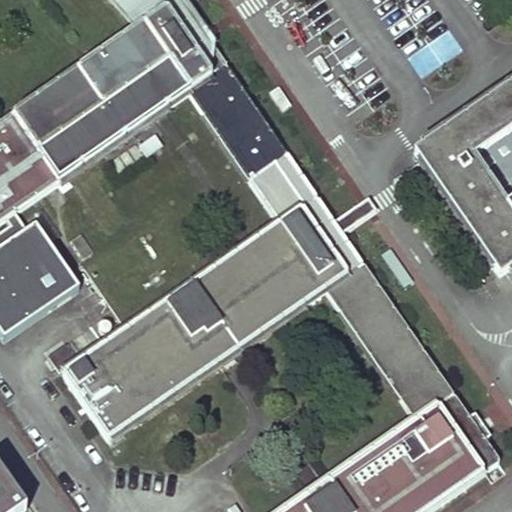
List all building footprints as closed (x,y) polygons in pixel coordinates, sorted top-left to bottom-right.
[(340,239),(331,227),(178,4),(175,6),(169,0),(113,0),(140,30),(0,126),(0,225),(4,223),(9,230),(0,235),(0,342),(1,344),(76,293),(33,230),(24,236),(12,217),(187,97),(277,228),(60,378),(105,445),(324,294),(415,426),(289,511),(431,511),(497,467),(340,239)] [(446,27),(404,53),(421,79),(462,52),(446,27)] [(511,123),(511,92),(421,156),(425,162),(409,173),(417,185),(433,173),(435,177),(511,123)] [(511,123),(435,177),(500,271),(511,262),(511,123)] [(368,201),(331,227),(340,239),(376,214),(368,201)] [(0,511),(19,511),(0,482),(0,511)]
